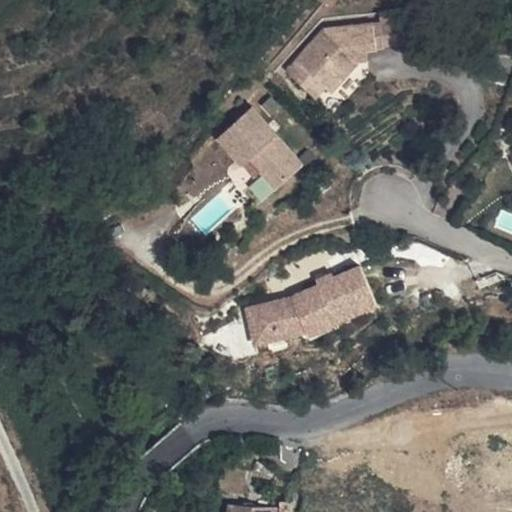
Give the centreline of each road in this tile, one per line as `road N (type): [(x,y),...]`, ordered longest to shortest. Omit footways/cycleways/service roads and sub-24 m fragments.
road 1 (tertiary): [(511,374),(446,370),(312,423),(211,421),(139,476),(126,511)]
road 2 (residential): [(393,204),(511,258)]
